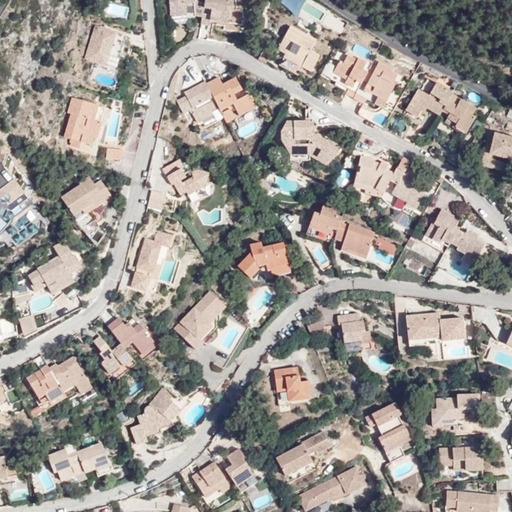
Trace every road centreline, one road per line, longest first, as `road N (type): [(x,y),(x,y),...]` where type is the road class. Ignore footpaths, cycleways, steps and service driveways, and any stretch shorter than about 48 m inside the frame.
road 1 (residential): [(19,511),(91,500),(173,466),(204,437),(276,327),(320,293),(372,282),(511,301)]
road 2 (residential): [(511,239),(437,165),(225,51),(190,49),(161,84)]
road 3 (residential): [(161,84),(108,292),(87,315),(0,362)]
road 4 (unclassified): [(328,0),(511,102)]
